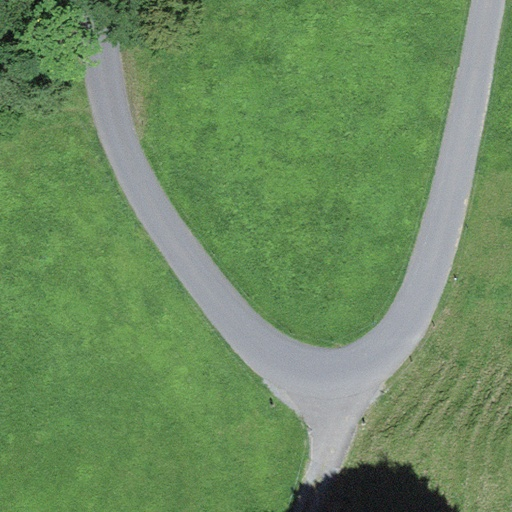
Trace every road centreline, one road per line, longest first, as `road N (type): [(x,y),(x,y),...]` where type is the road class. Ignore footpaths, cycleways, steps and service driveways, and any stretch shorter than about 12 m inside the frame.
road 1 (residential): [(100,0),(119,141),(223,325),(264,360),(352,386),(387,372),(420,309),(499,0)]
road 2 (track): [(333,382),(298,511)]
